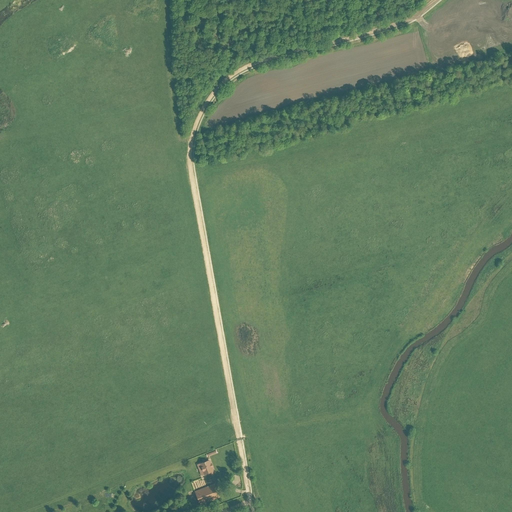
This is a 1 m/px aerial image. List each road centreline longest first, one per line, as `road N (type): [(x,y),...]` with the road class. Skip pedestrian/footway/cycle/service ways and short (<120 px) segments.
road 1 (track): [(251,502),(192,141),(203,108),(237,70),(313,47)]
road 2 (track): [(434,0),(408,20),(313,47)]
